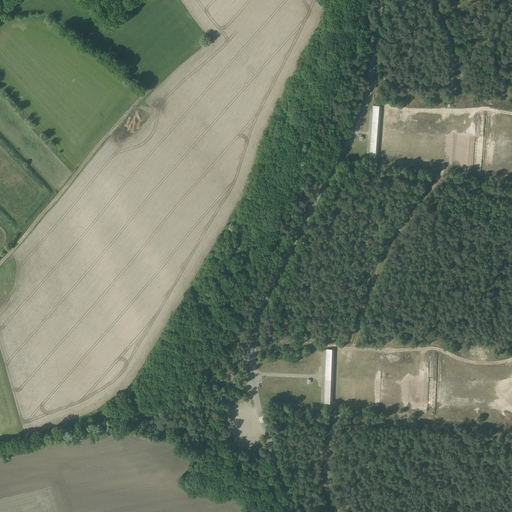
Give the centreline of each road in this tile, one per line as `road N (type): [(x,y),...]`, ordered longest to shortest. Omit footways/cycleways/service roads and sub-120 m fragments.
road 1 (track): [(0,263),(149,89)]
road 2 (unknown): [(511,114),(407,110),(367,97)]
